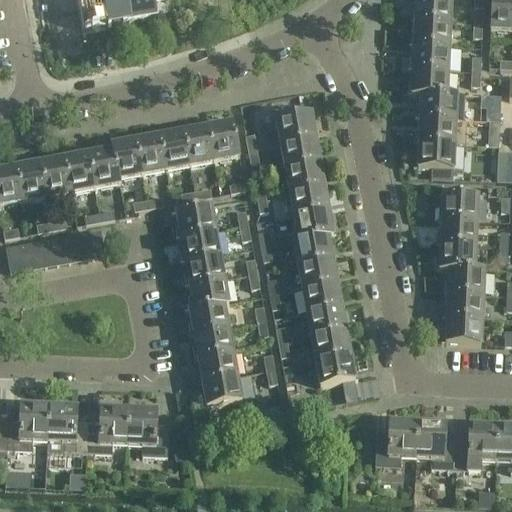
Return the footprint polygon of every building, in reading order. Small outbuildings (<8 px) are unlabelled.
[(38,0),(39,3),(51,0),(59,39),(84,34),(77,0),(38,0)] [(77,0),(84,34),(107,30),(101,0),(77,0)] [(101,0),(107,30),(107,31),(130,26),(125,0),(101,0)] [(125,0),(130,26),(155,22),(154,14),(152,3),(166,1),(165,0),(125,0)] [(412,13),(411,25),(413,25),(413,26),(448,27),(449,0),(414,0),(413,13),(412,13)] [(511,37),(511,1),(490,1),(489,36),(511,37)] [(471,28),(480,29),(481,14),(472,14),(471,28)] [(410,38),(410,50),(412,50),(447,52),(448,27),(413,26),(412,38),(410,38)] [(480,29),(471,28),(471,43),(480,43),(480,29)] [(409,62),(409,74),(411,74),(446,76),(447,52),(412,50),(411,62),(409,62)] [(469,77),(478,77),(479,63),(470,62),(469,77)] [(511,75),(511,66),(498,66),(498,75),(511,75)] [(408,86),(408,98),(410,98),(464,102),(464,101),(455,100),(445,99),(446,76),(411,74),(410,86),(408,86)] [(478,77),(469,77),(469,92),(477,92),(478,77)] [(410,98),(409,100),(419,100),(419,111),(417,111),(416,123),(418,123),(418,124),(454,125),(463,126),(464,102),(410,98)] [(500,128),(500,102),(491,102),(491,127),(500,128)] [(279,150),(314,144),(309,118),(274,125),(279,150)] [(416,135),(415,147),(417,147),(417,148),(453,150),(454,125),(418,124),(418,135),(416,135)] [(206,132),(213,167),(238,162),(231,127),(206,132)] [(206,132),(182,136),(189,172),(213,167),(206,132)] [(182,136),(158,141),(165,176),(189,172),(182,136)] [(488,152),(497,152),(497,138),(489,137),(488,152)] [(246,156),(255,154),(252,140),(244,142),(246,156)] [(158,141),(134,145),(141,181),(165,176),(158,141)] [(318,168),(314,144),(279,150),(283,174),(318,168)] [(134,145),(110,150),(117,190),(118,189),(117,185),(141,181),(134,145)] [(415,161),(414,173),(416,173),(451,175),(453,150),(417,148),(417,161),(415,161)] [(93,194),(117,190),(110,150),(109,150),(110,155),(87,160),(93,194)] [(497,152),(488,152),(487,167),(496,167),(497,152)] [(255,154),(246,156),(249,170),(258,169),(255,154)] [(87,160),(63,164),(69,199),(93,194),(87,160)] [(63,164),(39,169),(45,203),(69,199),(63,164)] [(283,174),(288,198),(323,191),(318,168),(283,174)] [(39,169),(15,173),(21,208),(45,203),(39,169)] [(0,211),(21,208),(15,173),(0,175),(0,211)] [(244,196),(242,187),(227,190),(229,199),(244,196)] [(255,204),(264,203),(261,188),(253,190),(255,204)] [(441,200),(440,225),(476,227),(477,202),(468,201),(468,192),(443,190),(442,200),(441,200)] [(288,198),(292,222),(327,215),(323,191),(288,198)] [(194,197),(195,205),(210,203),(208,194),(194,197)] [(195,205),(194,197),(179,199),(181,208),(195,205)] [(145,206),(147,214),(161,212),(160,203),(145,206)] [(264,203),(255,204),(258,219),(267,217),(264,203)] [(509,218),(509,204),(500,203),(500,218),(509,218)] [(147,214),(145,206),(131,208),(133,217),(147,214)] [(208,211),(174,217),(176,230),(174,230),(176,242),(178,242),(213,236),(208,211)] [(332,240),(327,215),(292,222),(296,245),(291,246),(291,248),(332,240)] [(96,219),(98,228),(113,225),(111,216),(96,219)] [(237,232),(246,230),(243,216),(235,218),(237,232)] [(98,228),(96,219),(82,222),(84,230),(98,228)] [(49,228),(50,236),(65,234),(63,225),(49,228)] [(475,251),(476,227),(440,225),(439,250),(475,251)] [(50,236),(49,228),(34,230),(36,239),(50,236)] [(246,230),(237,232),(240,246),(249,245),(246,230)] [(1,237),(2,245),(17,243),(15,234),(1,237)] [(87,238),(91,264),(103,262),(99,236),(87,238)] [(213,236),(178,242),(180,254),(179,254),(181,266),(182,266),(183,267),(218,260),(213,236)] [(259,253),(267,252),(265,237),(256,239),(259,253)] [(91,264),(87,238),(75,240),(80,266),(91,264)] [(498,253),(507,253),(508,239),(499,238),(498,253)] [(80,266),(75,240),(63,242),(68,268),(80,266)] [(291,248),(296,271),(331,265),(327,242),(332,241),(332,240),(291,248)] [(68,268),(63,242),(52,245),(56,270),(68,268)] [(56,270),(52,245),(40,247),(44,273),(56,270)] [(44,273),(40,247),(28,249),(32,275),(44,273)] [(16,251),(20,277),(32,275),(28,249),(16,251)] [(439,250),(438,274),(483,276),(483,274),(474,274),(475,251),(439,250)] [(20,277),(16,251),(4,253),(9,279),(20,277)] [(267,252),(259,253),(261,268),(270,266),(267,252)] [(507,253),(498,253),(498,267),(507,268),(507,253)] [(218,260),(183,267),(185,278),(183,278),(185,290),(187,290),(222,284),(218,260)] [(246,279),(255,278),(252,263),(244,265),(246,279)] [(296,271),(300,295),(336,289),(331,265),(296,271)] [(482,301),(483,276),(438,274),(438,276),(448,276),(447,299),(482,301)] [(255,278),(246,279),(249,294),(258,292),(255,278)] [(191,313),(186,314),(186,316),(226,308),(222,284),(187,290),(189,300),(187,300),(189,312),(191,312),(191,313)] [(267,300),(276,299),(273,284),(265,286),(267,300)] [(300,295),(305,319),(340,312),(336,289),(300,295)] [(276,299),(267,300),(270,315),(279,313),(276,299)] [(447,299),(446,323),(481,325),(482,301),(447,299)] [(226,308),(186,316),(189,327),(187,327),(189,339),(191,339),(191,340),(226,333),(222,310),(227,309),(226,308)] [(255,328),(264,326),(261,312),(253,313),(255,328)] [(305,319),(309,343),(344,336),(340,312),(305,319)] [(446,323),(444,349),(480,351),(481,325),(446,323)] [(264,326),(255,328),(258,342),(267,341),(264,326)] [(226,333),(191,340),(193,351),(191,351),(194,363),(195,363),(195,364),(231,357),(226,333)] [(276,349),(285,347),(282,333),(274,334),(276,349)] [(309,343),(313,367),(349,361),(344,336),(309,343)] [(503,352),(511,352),(511,337),(504,337),(503,352)] [(285,347),(276,349),(279,363),(288,362),(285,347)] [(231,357),(195,364),(197,375),(196,375),(198,387),(200,387),(235,381),(231,357)] [(264,376),(273,374),(270,360),(261,361),(264,376)] [(349,361),(313,367),(318,392),(353,386),(349,361)] [(273,374),(264,376),(267,390),(275,389),(273,374)] [(235,381),(200,387),(202,399),(200,400),(203,412),(204,411),(204,413),(240,406),(235,381)] [(291,382),(283,383),(285,398),(294,396),(291,382)] [(6,424),(5,457),(30,458),(31,448),(45,448),(47,412),(19,411),(18,425),(6,424)] [(47,412),(45,448),(61,449),(60,459),(85,460),(87,429),(75,428),(76,413),(47,412)] [(87,429),(85,460),(110,462),(110,451),(125,452),(127,416),(100,414),(99,429),(87,429)] [(127,416),(125,452),(141,453),(140,463),(166,464),(168,431),(155,431),(155,417),(127,416)] [(415,465),(417,428),(389,427),(388,441),(375,441),(374,473),(399,474),(400,464),(415,465)] [(417,428),(415,465),(430,465),(429,476),(455,477),(456,444),(444,444),(445,429),(417,428)] [(456,444),(455,477),(479,478),(480,468),(495,468),(497,432),(469,430),(468,445),(456,444)] [(511,479),(511,432),(497,432),(495,468),(510,469),(509,479),(511,479)]
